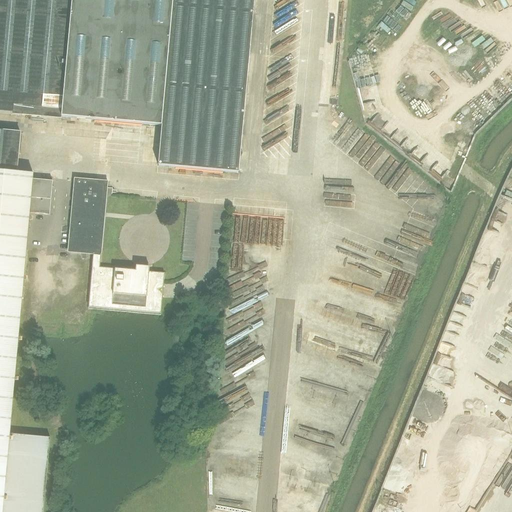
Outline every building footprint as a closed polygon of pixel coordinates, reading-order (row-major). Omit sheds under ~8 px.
[(158,166),(238,173),(253,0),(0,0),(0,109),(12,111),(12,104),(22,104),(21,114),(42,116),(42,106),(62,108),(61,117),(162,126),(158,166)] [(482,35),(470,41),(472,45),(484,39),(482,35)] [(10,434),(30,214),(49,215),(52,182),(33,180),(34,173),(18,172),(21,132),(0,130),(0,511),(43,511),(50,438),(10,434)] [(161,310),(165,273),(149,272),(149,267),(136,266),(136,271),(98,267),(100,253),(99,253),(105,188),(107,188),(107,181),(75,178),(74,185),(76,185),(70,251),(93,253),(89,304),(161,310)] [(431,232),(435,233),(439,225),(435,223),(431,232)] [(251,432),(241,433),(241,447),(252,446),(251,432)]
